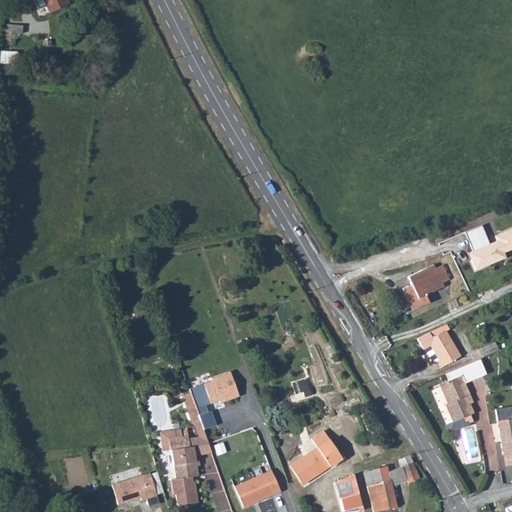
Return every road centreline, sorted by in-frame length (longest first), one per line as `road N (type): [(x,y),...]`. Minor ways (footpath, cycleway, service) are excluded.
road 1 (secondary): [(165,0),(459,508)]
road 2 (track): [(451,227),(324,284)]
